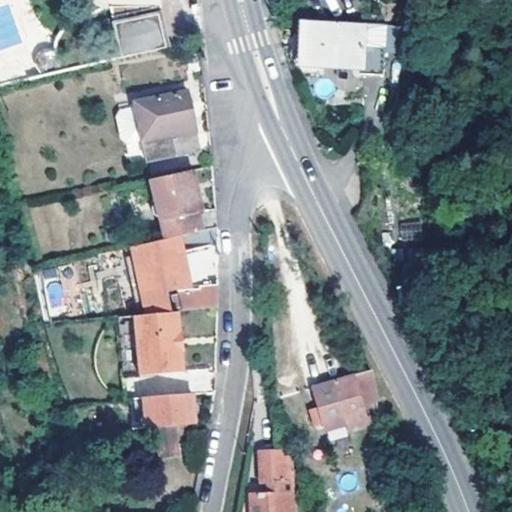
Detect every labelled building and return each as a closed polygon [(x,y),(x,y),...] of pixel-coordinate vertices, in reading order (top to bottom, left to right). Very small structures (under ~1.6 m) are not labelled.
[(105,41),(110,60),(164,47),(157,14),(112,24),(115,39),(105,41)] [(383,24),(301,21),(298,65),(359,69),(359,74),(381,75),(383,24)] [(43,48),(47,76),(66,71),(58,33),(50,35),(46,39),(43,48)] [(145,163),(196,150),(185,91),(133,101),(132,107),(119,110),(115,118),(120,140),(127,145),(140,142),(145,163)] [(191,170),(149,180),(154,201),(151,209),(153,216),(158,218),(163,240),(190,234),(186,215),(194,213),(200,210),(191,170)] [(186,215),(190,234),(198,232),(194,213),(186,215)] [(400,240),(421,239),(420,223),(399,224),(400,240)] [(216,286),(217,273),(208,274),(198,241),(175,246),(182,275),(172,278),(174,293),(197,291),(198,287),(216,286)] [(215,309),(216,286),(198,287),(197,291),(174,293),(175,296),(169,297),(171,308),(179,307),(180,311),(215,309)] [(180,311),(133,315),(136,346),(182,341),(180,311)] [(133,315),(118,317),(120,349),(136,346),(133,315)] [(182,341),(136,346),(138,374),(184,370),(182,341)] [(136,346),(120,349),(123,376),(138,374),(136,346)] [(207,357),(207,379),(193,379),(193,391),(212,391),(211,356),(207,357)] [(378,393),(367,366),(311,390),(320,410),(312,414),(318,428),(327,424),(329,428),(349,419),(353,427),(374,419),(373,413),(368,415),(363,400),(378,393)] [(191,394),(145,396),(145,426),(154,425),(171,424),(191,422),(191,394)] [(145,396),(132,397),(134,427),(145,426),(145,396)] [(171,424),(154,425),(157,455),(173,454),(171,424)] [(261,452),(274,451),(274,439),(262,439),(261,452)] [(250,511),(291,511),(290,483),(298,481),(295,456),(280,456),(277,452),(274,451),(261,452),(258,453),(260,482),(271,483),(271,494),(250,494),(250,511)]
